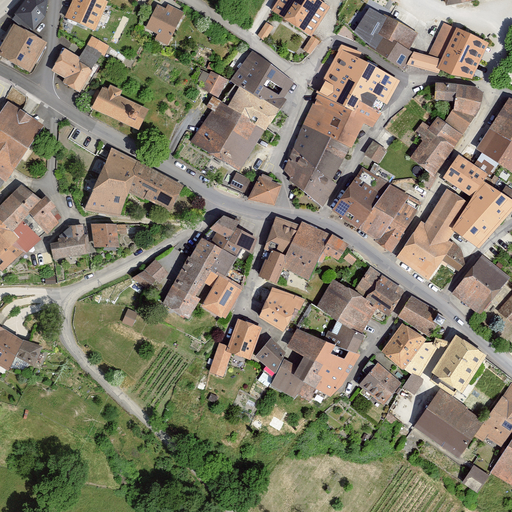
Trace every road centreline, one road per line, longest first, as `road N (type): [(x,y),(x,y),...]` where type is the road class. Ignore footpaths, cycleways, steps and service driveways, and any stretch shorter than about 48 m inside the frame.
road 1 (residential): [(196,226),(82,287),(66,301),(63,327),(71,349),(230,511)]
road 2 (residential): [(418,79),(342,39),(324,43),(277,147),(290,193),(286,213)]
road 3 (residential): [(55,104),(55,189),(69,210),(84,218),(196,226)]
road 4 (residential): [(490,87),(494,106),(390,269)]
road 5 (unclassified): [(55,104),(237,204)]
road 6 (residential): [(418,79),(316,222)]
road 7 (residential): [(268,209),(250,306),(228,333)]
